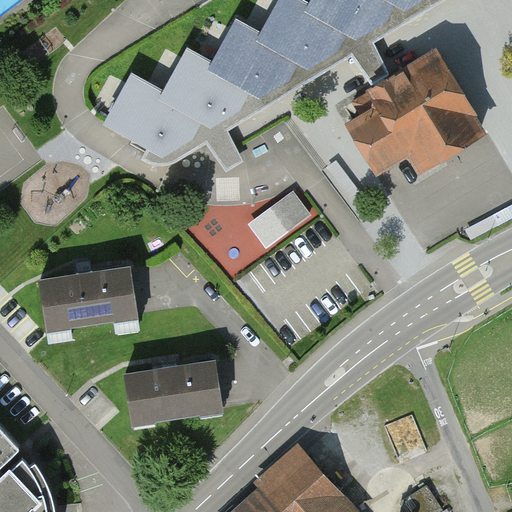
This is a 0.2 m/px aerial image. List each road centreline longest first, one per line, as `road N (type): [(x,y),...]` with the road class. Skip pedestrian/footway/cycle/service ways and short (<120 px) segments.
road 1 (residential): [(159,0),(72,76),(77,120),(166,177),(203,185),(250,183),(287,168),(307,172),(397,292),(408,324)]
road 2 (secondary): [(194,511),(408,324)]
road 3 (residential): [(0,340),(154,511)]
road 4 (residential): [(483,511),(408,324)]
road 5 (secondary): [(408,324),(511,257)]
